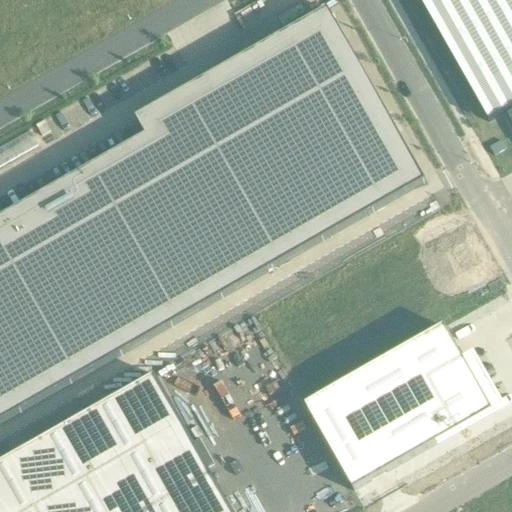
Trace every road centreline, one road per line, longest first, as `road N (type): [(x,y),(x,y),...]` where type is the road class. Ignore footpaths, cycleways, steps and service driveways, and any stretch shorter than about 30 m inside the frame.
road 1 (unclassified): [(511,260),(363,0)]
road 2 (unclassified): [(0,112),(200,0)]
